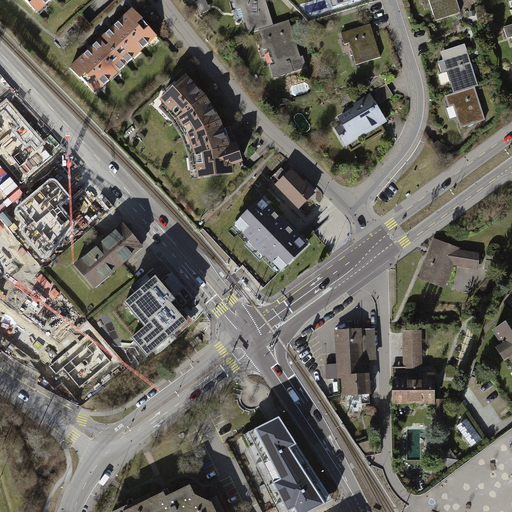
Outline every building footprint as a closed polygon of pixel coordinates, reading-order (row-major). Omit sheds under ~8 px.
[(21,0),(37,16),(54,0),(21,0)] [(259,30),(274,25),(266,0),(232,0),(236,11),(241,9),(249,34),(260,31),(259,30)] [(428,0),(435,22),(461,14),(456,0),(428,0)] [(99,40),(68,69),(96,98),(159,38),(132,9),(101,37),(109,46),(107,48),(99,40)] [(270,66),(274,79),(307,68),(303,56),(301,57),(289,21),(274,25),(259,30),(260,31),(263,41),(261,41),(264,50),(270,49),(275,65),(270,66)] [(370,25),(341,34),(345,45),(350,44),(357,65),(381,58),(370,25)] [(454,94),(476,87),(479,87),(468,53),(439,63),(443,74),(447,73),(454,94)] [(186,77),(159,102),(177,121),(188,139),(195,158),(198,182),(235,177),(233,168),(243,165),(236,145),(230,148),(221,123),(206,98),(186,77)] [(342,124),(335,128),(346,148),(348,147),(351,153),(386,133),(383,126),(388,123),(377,105),(393,96),(387,85),(353,104),(355,108),(338,118),(342,124)] [(454,107),(461,129),(486,121),(476,87),(454,94),(445,97),(449,108),(454,107)] [(42,232),(94,188),(73,163),(22,207),(42,232)] [(317,194),(293,170),(287,175),(282,169),(271,180),(277,185),(275,187),(300,211),(317,194)] [(310,250),(264,203),(236,230),(282,278),(310,250)] [(122,222),(73,264),(94,287),(142,246),(122,222)] [(430,254),(420,278),(429,281),(429,280),(443,286),(452,263),(476,267),(478,254),(457,250),(458,249),(438,241),(432,255),(430,254)] [(157,278),(126,305),(147,329),(135,339),(150,357),(193,320),(157,278)] [(511,318),(493,331),(502,344),(496,348),(505,361),(509,358),(511,362),(511,370),(511,371),(511,318)] [(375,328),(336,330),(339,376),(343,376),(344,393),(361,392),(362,403),(370,403),(370,393),(371,392),(370,371),(368,371),(367,359),(377,358),(375,328)] [(423,368),(422,329),(403,330),(404,365),(404,368),(423,368)] [(418,375),(393,375),(393,403),(435,402),(435,371),(418,371),(418,375)] [(280,414),(241,436),(278,511),(308,511),(324,504),(335,499),(280,414)] [(482,438),(467,418),(457,426),(472,446),(482,438)] [(459,459),(450,449),(440,457),(448,468),(459,459)] [(160,489),(109,511),(221,511),(216,502),(218,501),(215,495),(207,500),(190,494),(187,484),(163,496),(160,489)]
